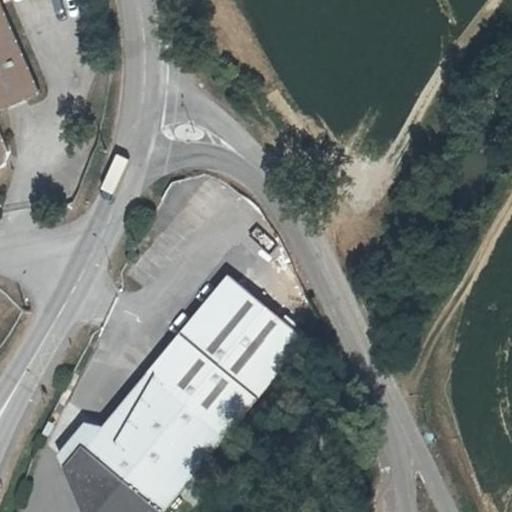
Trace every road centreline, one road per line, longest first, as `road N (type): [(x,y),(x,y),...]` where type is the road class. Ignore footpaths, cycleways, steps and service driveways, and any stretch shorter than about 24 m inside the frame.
road 1 (unclassified): [(245,161),(292,225),(392,416)]
road 2 (unclassified): [(19,382),(100,240)]
road 3 (unclassified): [(245,161),(198,111),(146,84)]
